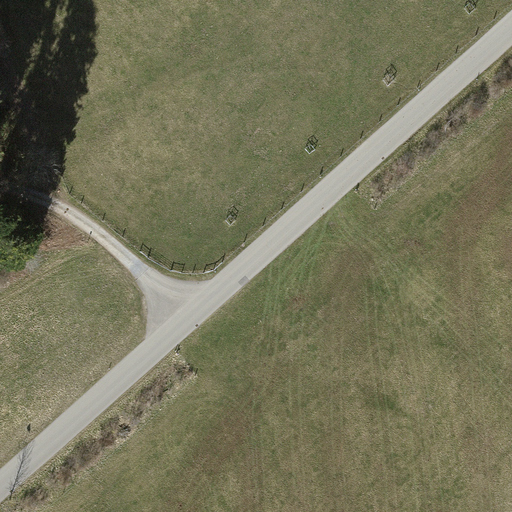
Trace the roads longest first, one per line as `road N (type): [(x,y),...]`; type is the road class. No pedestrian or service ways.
road 1 (unclassified): [(511,32),(0,492)]
road 2 (track): [(0,188),(60,207),(198,314)]
